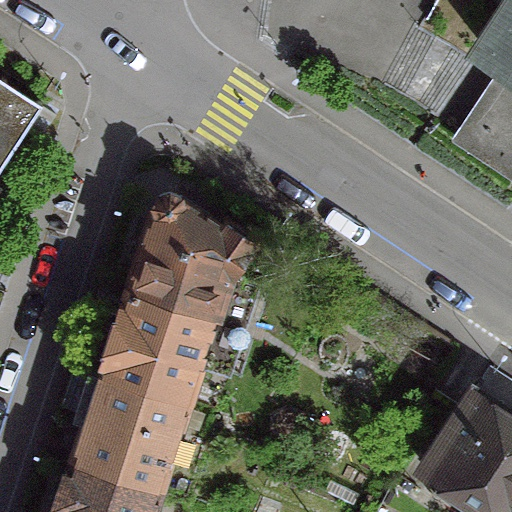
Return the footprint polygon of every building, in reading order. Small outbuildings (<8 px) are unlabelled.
[(511,0),(505,0),(507,1),(470,56),(511,83),(511,0)] [(0,156),(33,108),(0,86),(0,156)] [(176,195),(150,204),(124,285),(212,313),(214,314),(229,271),(247,243),(176,195)] [(212,313),(124,285),(94,371),(183,400),(212,313)] [(183,400),(94,371),(66,458),(155,487),(183,400)] [(511,511),(511,418),(469,390),(419,466),(488,511),(511,511)] [(66,458),(48,511),(146,511),(155,487),(66,458)]
